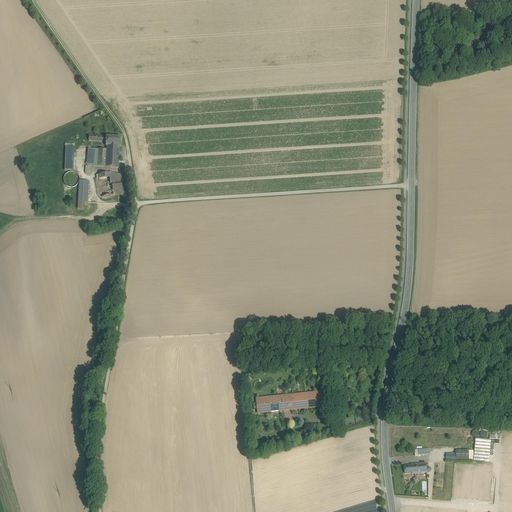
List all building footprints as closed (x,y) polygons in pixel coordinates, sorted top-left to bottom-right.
[(121,138),(106,137),(106,143),(106,146),(107,146),(120,147),(121,138)] [(88,165),(88,166),(91,166),(118,168),(119,162),(120,147),(107,146),(106,150),(98,150),(91,149),(88,149),(87,165),(88,165)] [(74,148),(66,148),(65,171),(73,171),(74,148)] [(78,183),(78,180),(78,177),(76,175),(74,173),(71,172),(68,173),(65,175),(64,177),(63,180),(64,183),(66,186),(68,187),(71,188),(74,187),(76,186),(78,183)] [(110,173),(98,175),(99,179),(102,198),(114,196),(113,192),(112,182),(110,173)] [(122,176),(110,173),(112,182),(123,180),(122,176)] [(123,180),(112,182),(113,192),(124,190),(123,180)] [(124,380),(126,366),(117,364),(115,382),(120,383),(121,379),(124,380)] [(108,406),(116,407),(119,387),(112,386),(108,406)] [(322,392),(313,393),(314,408),(323,407),(322,392)] [(313,393),(282,397),(283,411),(304,409),(307,408),(314,408),(313,393)] [(282,397),(248,400),(250,414),(283,411),(282,397)] [(466,450),(456,450),(456,456),(456,461),(466,461),(466,450)] [(426,464),(411,465),(411,466),(404,466),(405,474),(412,474),(412,475),(427,473),(430,473),(431,471),(431,469),(430,468),(426,468),(426,464)]
